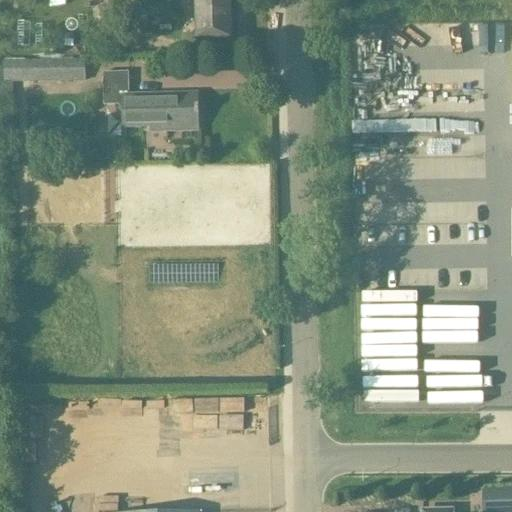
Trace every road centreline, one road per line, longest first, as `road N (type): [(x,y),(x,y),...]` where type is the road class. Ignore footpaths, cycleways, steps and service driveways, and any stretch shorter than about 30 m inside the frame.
road 1 (unclassified): [(306,462),(295,0)]
road 2 (unclassified): [(511,460),(306,462)]
